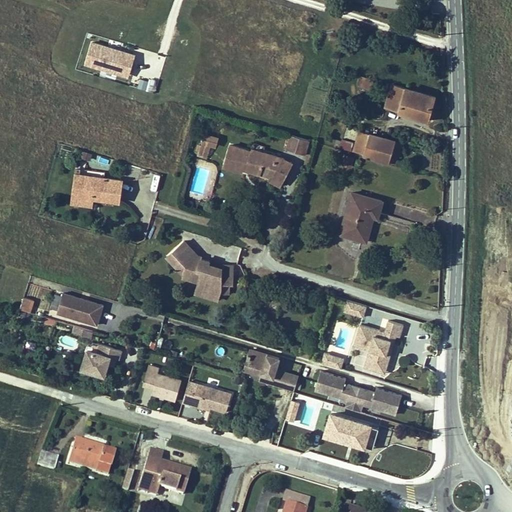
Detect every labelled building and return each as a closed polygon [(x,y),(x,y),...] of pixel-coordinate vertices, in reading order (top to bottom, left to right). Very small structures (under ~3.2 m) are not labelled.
[(129,77),(136,53),(92,40),(85,64),(129,77)] [(140,78),(138,87),(145,89),(147,79),(140,78)] [(373,80),(366,79),(364,88),(370,90),(373,80)] [(385,107),(398,111),(404,88),(392,84),(385,107)] [(435,97),(404,88),(398,111),(429,120),(435,97)] [(369,134),(359,131),(353,151),(363,154),(369,134)] [(305,154),(309,139),(289,133),(284,148),(305,154)] [(363,154),(388,162),(391,154),(394,142),(394,141),(369,134),(363,154)] [(205,135),(203,143),(210,145),(215,146),(217,139),(205,135)] [(401,144),(394,142),(391,154),(395,156),(397,156),(401,144)] [(202,146),(200,150),(208,153),(210,145),(203,143),(202,146)] [(253,144),(251,149),(263,152),(264,147),(253,144)] [(282,158),(263,152),(251,149),(251,151),(230,145),(224,167),(241,172),(242,168),(243,165),(247,166),(246,169),(259,173),(262,164),(278,169),(271,180),(279,185),(291,163),(282,158)] [(91,160),(92,152),(81,150),(80,159),(91,160)] [(345,156),(343,164),(351,166),(353,158),(345,156)] [(150,189),(157,190),(160,173),(152,172),(150,189)] [(72,203),(92,206),(93,203),(93,200),(80,199),(83,175),(75,174),(72,203)] [(120,202),(122,180),(103,177),(83,175),(80,199),(93,200),(93,198),(120,202)] [(382,202),(352,192),(340,234),(361,240),(370,211),(379,213),(382,202)] [(379,213),(370,211),(361,240),(366,241),(373,217),(377,218),(379,213)] [(182,242),(165,258),(173,267),(179,262),(184,267),(182,276),(198,281),(197,284),(196,289),(208,293),(206,299),(217,302),(220,291),(220,284),(232,284),(232,266),(220,266),(220,269),(207,265),(208,263),(199,260),(200,258),(196,257),(182,242)] [(173,267),(182,276),(184,267),(179,262),(173,267)] [(198,281),(182,276),(181,280),(197,284),(198,281)] [(208,293),(196,289),(194,296),(206,299),(208,293)] [(104,305),(64,293),(58,313),(98,325),(104,305)] [(22,296),(19,309),(31,311),(34,299),(22,296)] [(399,336),(402,324),(387,319),(384,331),(359,323),(353,344),(367,349),(371,350),(369,358),(365,357),(362,366),(379,371),(387,344),(391,345),(394,335),(399,336)] [(93,331),(75,326),(74,332),(91,337),(93,331)] [(75,345),(76,338),(61,336),(60,344),(75,345)] [(499,356),(500,341),(485,340),(484,355),(499,356)] [(119,360),(122,350),(101,344),(98,353),(87,349),(81,368),(104,375),(110,357),(119,360)] [(387,344),(379,371),(383,372),(391,345),(387,344)] [(279,358),(251,349),(246,364),(263,369),(261,373),(259,381),(279,387),(283,376),(274,374),(276,369),(279,358)] [(263,369),(246,364),(245,369),(261,373),(263,369)] [(172,405),(178,384),(155,377),(156,372),(146,368),(140,388),(150,391),(148,398),(172,405)] [(291,374),(276,369),(274,374),(283,376),(279,387),(286,389),(289,378),(291,374)] [(315,390),(340,397),(343,386),(346,378),(338,376),(337,378),(333,377),(334,374),(321,371),(315,390)] [(298,376),(291,374),(289,378),(286,389),(294,391),(298,376)] [(195,385),(189,406),(198,408),(199,405),(209,408),(216,410),(221,392),(195,385)] [(350,388),(343,386),(340,397),(347,399),(350,388)] [(384,390),(376,387),(374,395),(371,406),(396,414),(402,395),(388,391),(388,393),(383,392),(384,390)] [(367,393),(350,388),(347,399),(345,407),(353,409),(361,411),(363,404),(367,393)] [(224,412),(229,394),(221,392),(216,410),(224,412)] [(374,395),(367,393),(363,404),(371,406),(374,395)] [(482,409),(495,410),(496,395),(483,394),(482,409)] [(317,432),(325,435),(331,413),(323,411),(317,432)] [(371,425),(331,413),(325,435),(364,446),(371,425)] [(380,428),(371,425),(364,446),(373,449),(380,428)] [(489,450),(489,437),(476,437),(476,450),(489,450)] [(91,446),(82,443),(83,440),(76,438),(68,462),(95,470),(97,463),(110,466),(113,452),(102,449),(102,446),(92,443),(91,446)] [(165,465),(158,463),(159,461),(161,453),(149,450),(139,485),(156,491),(158,486),(182,493),(189,470),(173,465),(170,471),(164,469),(165,465)] [(57,457),(40,452),(37,464),(54,469),(57,457)] [(164,469),(170,471),(173,465),(159,461),(158,463),(165,465),(164,469)] [(110,466),(97,463),(95,470),(107,474),(110,466)] [(139,485),(137,490),(155,495),(156,491),(139,485)] [(286,502),(282,511),(304,511),(309,499),(285,491),(282,500),(286,502)] [(479,511),(481,505),(466,503),(464,511),(479,511)]
